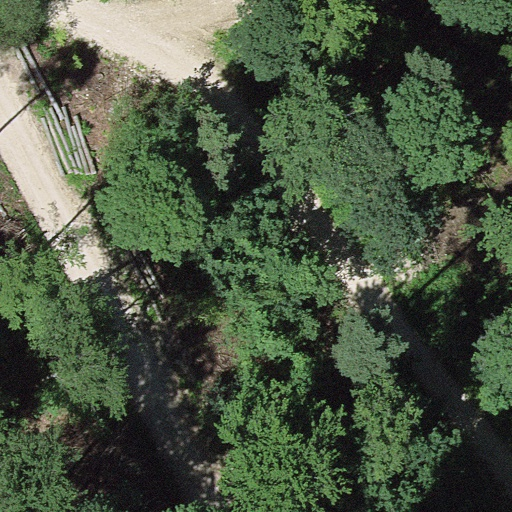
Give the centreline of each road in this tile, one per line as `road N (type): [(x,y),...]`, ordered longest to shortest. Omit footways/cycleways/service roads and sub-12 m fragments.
road 1 (track): [(44,0),(138,31),(218,101),(511,461)]
road 2 (track): [(193,511),(0,102)]
